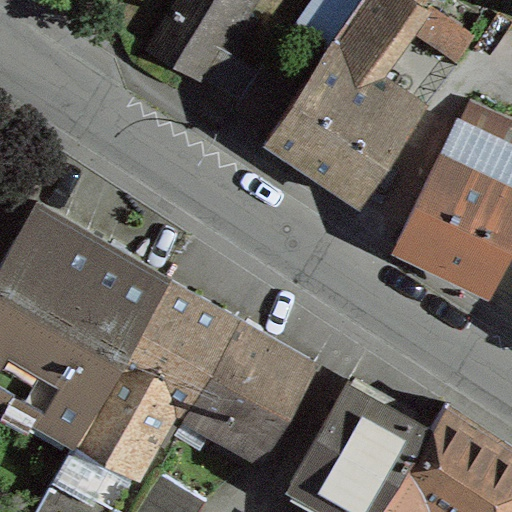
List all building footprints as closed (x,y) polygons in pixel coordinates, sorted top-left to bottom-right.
[(178,0),(150,46),(199,75),(217,45),(229,52),(232,53),(252,21),(246,17),(256,0),(178,0)] [(318,0),(301,26),(328,44),(330,41),(358,0),(318,0)] [(358,0),(330,41),(366,66),(368,63),(388,36),(390,37),(407,15),(405,14),(414,0),(358,0)] [(415,28),(458,59),(471,34),(431,6),(415,28)] [(272,128),(267,133),(363,197),(427,103),(368,63),(366,66),(330,41),(328,44),(310,70),(272,128)] [(240,97),(235,104),(272,128),(310,70),(274,46),(258,69),(240,97)] [(240,97),(258,69),(232,53),(229,52),(212,80),(240,97)] [(511,115),(472,98),(461,118),(511,142),(511,115)] [(511,189),(511,142),(461,118),(459,117),(440,155),(511,189)] [(511,189),(440,155),(399,239),(491,285),(511,242),(511,189)] [(168,274),(37,199),(0,264),(0,365),(87,415),(167,275),(168,274)] [(187,411),(240,316),(167,275),(87,415),(56,473),(116,506),(173,403),(187,411)] [(316,361),(240,316),(187,411),(260,454),(316,361)] [(376,511),(431,426),(349,378),(291,478),(346,510),(345,511),(376,511)] [(444,511),(509,511),(511,508),(511,442),(449,400),(431,426),(376,511),(431,511),(436,506),(444,511)] [(198,511),(208,497),(160,468),(133,511),(198,511)] [(112,511),(116,506),(56,473),(34,511),(112,511)]
